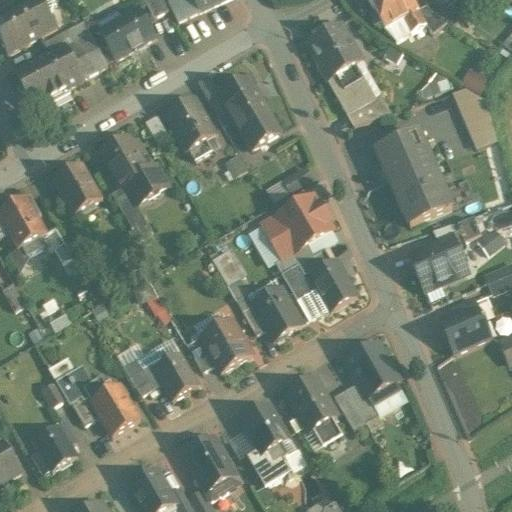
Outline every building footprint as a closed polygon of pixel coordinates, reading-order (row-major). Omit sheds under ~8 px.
[(169,14),(161,0),(143,0),(155,22),(169,14)] [(175,0),(168,4),(178,26),(200,16),(200,15),(232,0),(175,0)] [(410,0),(372,0),(368,3),(374,14),(370,16),(372,20),(371,20),(375,27),(380,24),(385,33),(403,23),(411,36),(426,28),(418,14),(419,13),(418,13),(410,0)] [(432,0),(437,8),(445,4),(451,0),(432,0)] [(451,0),(445,4),(448,8),(461,0),(451,0)] [(41,2),(0,23),(0,45),(8,59),(48,38),(57,33),(41,2)] [(134,3),(118,12),(124,22),(100,36),(117,65),(156,42),(134,3)] [(448,25),(430,13),(427,8),(418,13),(419,13),(418,14),(426,28),(432,38),(448,25)] [(108,71),(85,26),(44,48),(50,59),(66,51),(83,84),(108,71)] [(362,66),(339,28),(308,46),(321,68),(319,70),(347,119),(376,103),(375,101),(356,70),(362,66)] [(50,59),(17,77),(34,111),(83,85),(83,84),(66,51),(50,59)] [(271,118),(249,81),(219,98),(229,115),(252,155),(282,137),(271,118)] [(487,104),(465,92),(452,96),(472,142),(494,132),(487,104)] [(219,97),(208,103),(218,122),(229,115),(219,98),(219,97)] [(376,103),(347,119),(354,131),(391,117),(380,98),(375,101),(376,103)] [(216,140),(195,103),(166,120),(187,157),(190,155),(196,166),(212,157),(206,146),(216,140)] [(149,126),(156,140),(166,136),(159,121),(149,126)] [(393,192),(434,175),(417,137),(419,137),(418,135),(377,153),(393,192)] [(150,176),(129,141),(100,158),(120,192),(127,189),(136,206),(164,190),(163,187),(155,173),(150,176)] [(103,204),(82,168),(53,185),(73,221),(103,204)] [(313,185),(305,172),(267,194),(275,207),(313,185)] [(434,175),(393,192),(410,230),(452,212),(451,211),(450,212),(434,175)] [(47,238),(26,201),(0,216),(0,222),(18,254),(23,251),(28,260),(44,251),(39,242),(47,238)] [(313,201),(263,230),(283,264),(283,265),(309,250),(333,236),(327,226),(330,224),(329,223),(327,224),(319,212),(322,211),(321,209),(318,211),(313,201)] [(322,211),(319,212),(327,224),(329,223),(322,211)] [(153,236),(139,212),(125,220),(139,244),(153,236)] [(476,221),(455,228),(461,243),(482,234),(476,221)] [(276,268),(283,264),(263,230),(248,238),(268,273),(276,268)] [(482,234),(461,243),(465,253),(486,244),(482,234)] [(451,243),(410,261),(424,293),(426,292),(427,294),(441,287),(440,286),(465,275),(451,243)] [(309,250),(283,265),(283,264),(276,268),(282,279),(297,270),(298,270),(315,260),(309,250)] [(329,252),(325,255),(333,269),(337,266),(329,252)] [(315,260),(298,270),(305,285),(311,282),(333,269),(325,255),(315,260)] [(244,282),(228,256),(213,265),(228,291),(239,284),(244,282)] [(357,301),(337,266),(333,269),(311,282),(318,294),(323,302),(321,304),(327,315),(329,314),(331,316),(357,301)] [(297,270),(282,279),(298,306),(318,294),(311,282),(305,285),(298,270),(297,270)] [(511,277),(487,288),(493,301),(511,293),(511,277)] [(247,299),(253,309),(281,293),(275,283),(247,299)] [(247,299),(239,284),(228,291),(236,305),(247,299)] [(12,287),(1,294),(13,315),(25,309),(12,287)] [(253,309),(253,310),(267,334),(274,346),(275,346),(277,346),(287,341),(288,338),(290,337),(290,336),(289,335),(293,333),(294,333),(295,334),(302,330),(281,293),(253,309)] [(247,299),(236,305),(242,316),(253,310),(253,309),(247,299)] [(475,304),(451,315),(454,322),(440,328),(454,360),(492,343),(480,317),(492,312),(487,302),(476,307),(475,304)] [(253,310),(242,316),(256,340),(267,334),(253,310)] [(65,317),(39,332),(45,342),(71,327),(65,317)] [(253,361),(232,324),(216,333),(210,322),(194,331),(201,342),(216,370),(221,379),(253,361)] [(511,341),(501,347),(511,369),(511,368),(511,341)] [(216,370),(201,342),(187,350),(203,378),(216,370)] [(399,385),(378,348),(347,366),(359,387),(368,403),(369,402),(373,400),(378,407),(395,397),(391,389),(399,385)] [(180,359),(154,374),(173,407),(199,392),(180,359)] [(138,365),(124,372),(138,395),(151,388),(138,365)] [(83,370),(56,386),(70,409),(71,408),(87,399),(91,406),(109,396),(104,386),(103,387),(101,382),(92,387),(83,370)] [(316,384),(287,401),(308,437),(315,433),(324,448),(339,439),(330,424),(337,420),(316,384)] [(55,387),(43,394),(53,412),(65,405),(55,387)] [(369,402),(368,403),(359,387),(346,394),(366,428),(379,420),(369,402)] [(141,425),(120,390),(109,396),(91,406),(100,421),(103,427),(108,436),(108,435),(112,442),(141,425)] [(366,428),(346,394),(334,401),(354,435),(366,428)] [(87,399),(71,408),(85,431),(100,421),(91,406),(87,399)] [(270,411),(242,427),(259,454),(248,461),(265,491),(288,477),(279,460),(286,456),(281,449),(289,444),(270,411)] [(65,428),(34,446),(52,477),(77,462),(71,451),(76,448),(65,428)] [(214,443),(185,460),(207,497),(212,505),(228,495),(223,487),(236,480),(214,443)] [(4,446),(0,448),(0,488),(21,476),(4,446)] [(157,476),(130,491),(142,511),(174,511),(173,511),(175,510),(177,509),(171,499),(157,476)] [(191,511),(181,493),(171,499),(177,509),(175,510),(176,511),(191,511)] [(210,511),(201,496),(189,503),(194,511),(210,511)] [(340,511),(336,501),(312,511),(340,511)]
